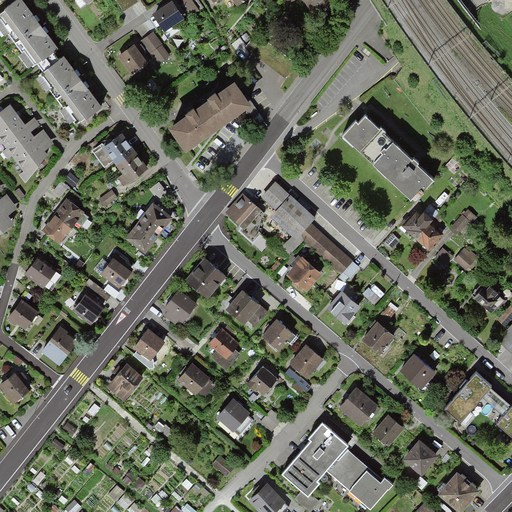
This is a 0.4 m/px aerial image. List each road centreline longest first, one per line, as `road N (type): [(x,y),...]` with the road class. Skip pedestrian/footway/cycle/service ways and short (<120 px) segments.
road 1 (residential): [(258,151),(511,380)]
road 2 (residential): [(128,107),(80,141),(35,198),(5,296)]
road 3 (tertiary): [(203,219),(70,389)]
road 4 (residential): [(354,355),(511,491)]
road 5 (residential): [(203,219),(354,355)]
road 6 (residential): [(354,355),(223,497)]
road 7 (tertiary): [(279,124),(374,0)]
road 8 (residential): [(397,59),(298,134),(279,124)]
road 9 (residential): [(128,107),(203,219)]
road 10 (residential): [(51,0),(128,107)]
